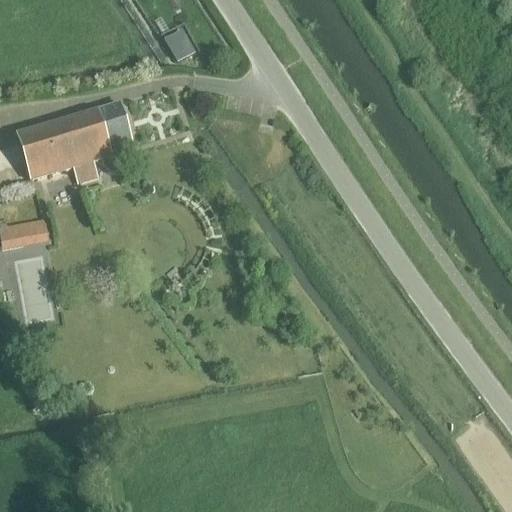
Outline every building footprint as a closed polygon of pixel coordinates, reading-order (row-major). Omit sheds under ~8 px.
[(175,43),(183,61),(194,56),(187,38),(175,43)] [(119,108),(17,139),(23,159),(31,185),(73,172),(77,187),(97,182),(92,166),(110,161),(108,156),(132,149),(119,108)] [(138,217),(122,227),(129,238),(144,228),(138,217)] [(50,246),(45,224),(0,231),(0,238),(3,255),(50,246)] [(231,254),(302,350),(325,333),(254,237),(231,254)]
